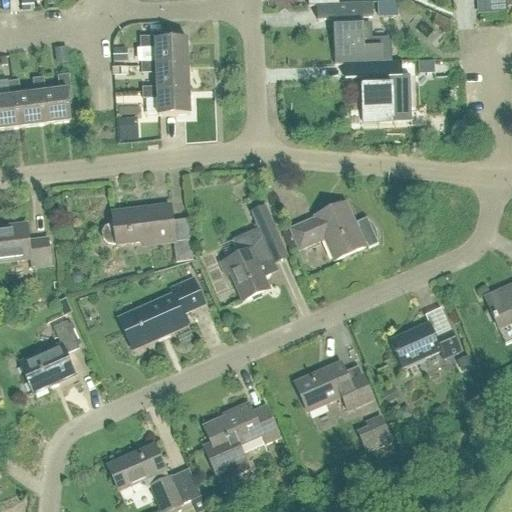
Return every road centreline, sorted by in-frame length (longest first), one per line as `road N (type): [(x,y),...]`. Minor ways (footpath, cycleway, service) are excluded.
road 1 (residential): [(48,511),(55,459),(78,428),(472,254),(486,233),(498,178)]
road 2 (residential): [(0,179),(255,155)]
road 3 (residential): [(498,178),(255,155)]
road 4 (residential): [(249,5),(255,155)]
road 5 (residential): [(100,16),(249,5)]
road 6 (residential): [(498,178),(494,40)]
